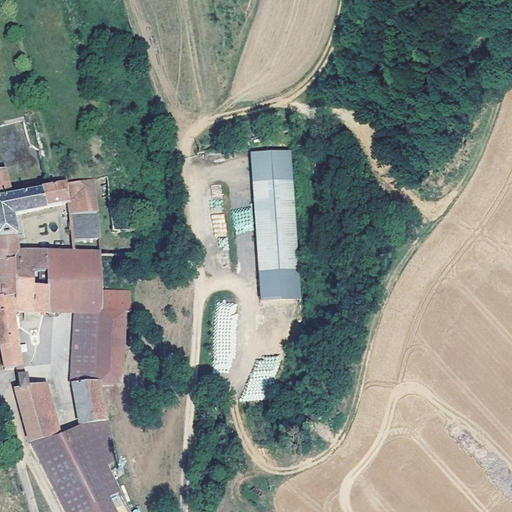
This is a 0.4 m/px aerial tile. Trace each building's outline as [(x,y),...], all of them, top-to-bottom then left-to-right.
[(298,299),(288,149),(248,152),(259,302),(298,299)] [(0,253),(27,256),(28,275),(99,274),(99,257),(99,251),(8,251),(2,214),(66,199),(67,241),(98,240),(92,177),(66,183),(11,195),(4,168),(0,168),(0,253)] [(212,214),(214,237),(226,236),(225,213),(212,214)] [(0,253),(0,260),(13,264),(14,275),(28,275),(27,256),(0,253)] [(0,296),(12,297),(10,276),(14,275),(13,264),(0,260),(0,296)] [(15,312),(100,312),(95,383),(97,386),(119,384),(123,312),(130,312),(130,291),(101,291),(100,282),(99,274),(28,275),(14,275),(10,276),(12,297),(0,296),(0,336),(1,348),(3,369),(8,369),(20,367),(15,312)] [(10,377),(28,443),(33,442),(56,499),(61,511),(113,511),(107,498),(118,492),(113,483),(103,463),(115,459),(107,418),(104,419),(97,386),(95,383),(73,385),(81,427),(51,434),(39,384),(24,388),(20,376),(10,377)]
